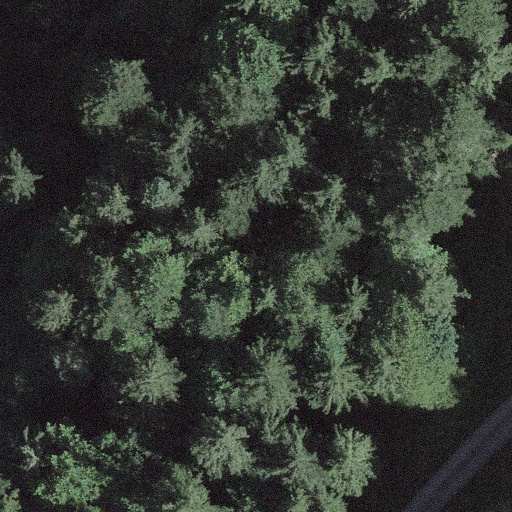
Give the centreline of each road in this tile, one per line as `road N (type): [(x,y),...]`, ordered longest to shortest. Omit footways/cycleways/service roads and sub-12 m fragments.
road 1 (track): [(433,493),(484,356),(511,248)]
road 2 (track): [(419,511),(511,414)]
